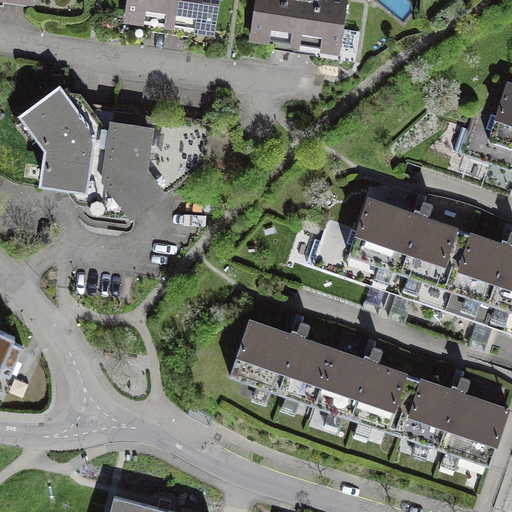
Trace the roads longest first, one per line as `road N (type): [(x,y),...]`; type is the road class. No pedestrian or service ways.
road 1 (residential): [(362,511),(96,416)]
road 2 (residential): [(0,42),(270,82)]
road 3 (residential): [(96,416),(53,326),(0,269)]
